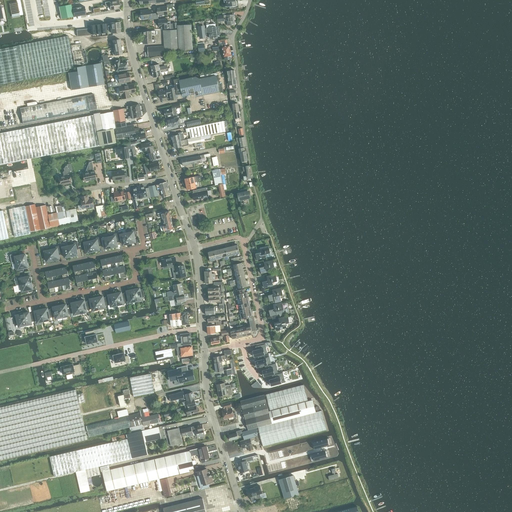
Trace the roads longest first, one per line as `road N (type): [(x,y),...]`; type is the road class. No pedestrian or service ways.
road 1 (residential): [(171,176),(126,13)]
road 2 (residential): [(241,511),(210,408),(203,351)]
road 3 (residential): [(171,176),(41,198)]
